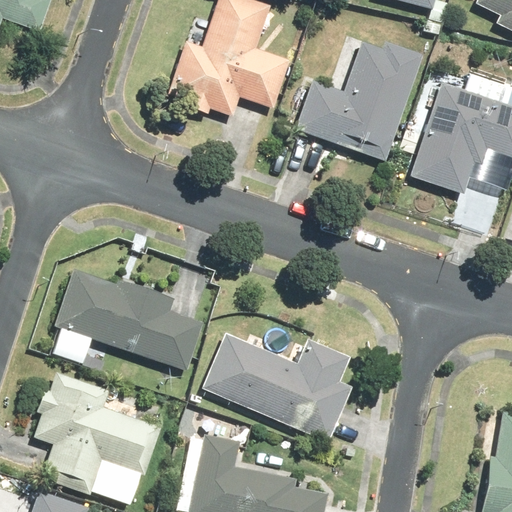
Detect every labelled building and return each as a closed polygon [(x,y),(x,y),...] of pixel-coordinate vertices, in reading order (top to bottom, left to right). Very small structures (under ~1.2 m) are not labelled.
[(0,0),(0,18),(28,27),(36,0),(0,0)] [(262,1),(257,0),(204,0),(192,44),(174,39),(156,103),(198,115),(200,107),(220,113),(224,98),(264,109),(278,59),(248,50),(262,1)] [(385,0),(415,9),(417,0),(385,0)] [(511,35),(511,31),(511,0),(459,0),(485,13),(482,20),(511,35)] [(359,153),(376,159),(416,53),(355,30),(333,88),(297,75),(277,130),(356,160),(359,153)] [(457,89),(430,79),(395,177),(456,199),(473,151),(507,163),(511,148),(511,93),(462,75),(457,89)] [(58,282),(46,327),(175,366),(189,321),(157,311),(161,298),(80,274),(76,288),(58,282)] [(242,331),(237,343),(214,333),(192,385),(318,437),(335,396),(326,393),(341,356),(298,338),(287,364),(269,356),(274,344),(242,331)] [(149,428),(95,407),(100,391),(46,370),(39,388),(30,385),(20,410),(28,414),(19,438),(38,445),(28,471),(118,506),(149,428)] [(511,511),(511,416),(493,414),(487,455),(476,453),(467,511),(511,511)] [(180,432),(167,511),(310,511),(314,492),(282,487),(284,477),(222,467),(226,440),(180,432)] [(72,511),(74,508),(25,491),(18,511),(72,511)]
